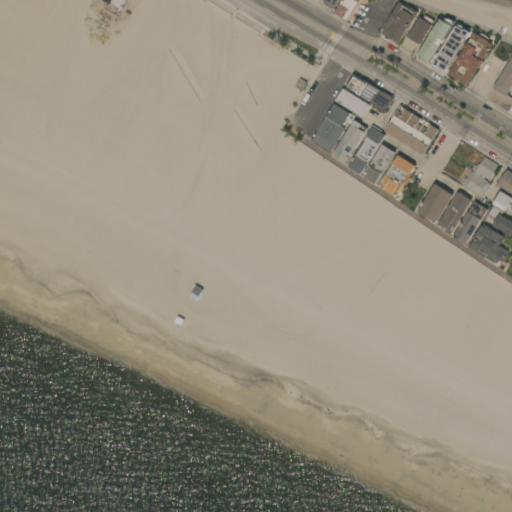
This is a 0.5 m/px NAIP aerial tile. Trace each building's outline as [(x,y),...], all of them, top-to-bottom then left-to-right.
[(340,0),(334,10),(323,3),(322,1),(322,0),(340,0)] [(363,0),(349,22),(341,17),(341,18),(340,17),(338,17),(336,13),(344,0),(363,0)] [(400,44),(382,33),(386,27),(383,26),(397,3),(399,5),(402,1),(409,6),(410,4),(421,11),(400,44)] [(420,17),(424,20),(426,16),(435,22),(420,45),(408,37),(420,17)] [(437,53),(439,54),(432,65),(418,56),(441,19),(444,22),(447,18),(456,22),(437,53)] [(446,73),(433,65),(459,24),(474,28),(446,73)] [(483,62),(479,70),(478,70),(468,86),(449,75),(475,33),(481,36),(482,33),(487,36),(490,40),(489,42),(493,45),(483,62)] [(511,114),(488,100),(511,60),(511,88),(508,96),(511,98),(511,114)] [(346,87),(355,74),(394,99),(386,112),(346,87)] [(337,101),(344,89),(371,106),(364,118),(337,101)] [(335,104),(356,117),(352,123),(351,122),(347,129),(346,129),(331,153),(312,141),(335,104)] [(385,132),(399,110),(404,113),(406,109),(439,130),(424,155),(385,132)] [(354,122),(355,122),(356,121),(368,129),(346,164),(334,157),(334,156),(354,122)] [(372,126),(382,131),(381,132),(386,135),(380,145),(379,145),(362,175),(348,167),(372,126)] [(384,145),(396,153),(376,186),(363,178),(384,145)] [(399,155),(416,166),(411,175),(413,176),(411,179),(403,193),(400,192),(396,199),(380,189),(383,184),(382,183),(399,155)] [(466,178),(467,179),(471,172),(474,174),(476,171),(472,169),(475,165),(478,167),(481,162),(479,160),(481,157),(484,158),(485,157),(499,165),(490,180),(485,177),(484,179),(489,182),(488,183),(491,185),(483,198),(461,185),(466,178)] [(511,172),(511,195),(497,186),(508,170),(511,172)] [(437,184),(455,195),(436,224),(418,212),(437,184)] [(511,197),(511,214),(494,204),(502,191),(511,197)] [(459,192),(461,193),(461,192),(467,196),(466,197),(473,201),(451,236),(445,232),(446,231),(444,231),(443,231),(441,230),(440,228),(439,226),(439,225),(459,192)] [(476,202),(488,209),(467,245),(454,237),(476,202)] [(484,258),(485,257),(470,248),(478,236),(476,235),(483,224),(492,229),(494,226),(493,225),(496,219),(489,215),(494,206),(504,213),(502,216),(510,221),(511,220),(511,237),(500,229),(498,233),(506,238),(501,246),(509,251),(503,262),(501,262),(498,266),(484,258)]
